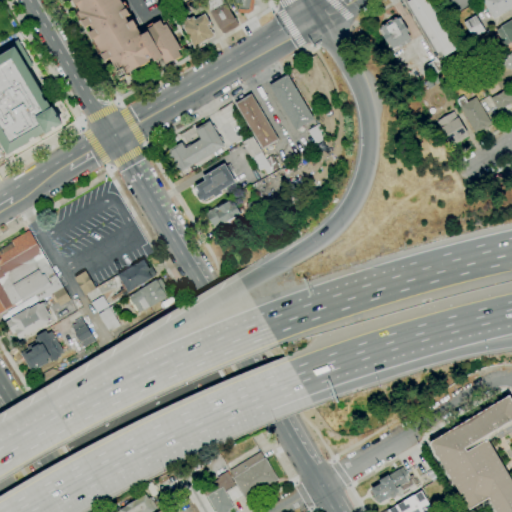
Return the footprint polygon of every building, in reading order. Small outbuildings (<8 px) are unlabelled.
[(122,78),(110,58),(106,61),(77,13),(80,11),(73,0),(121,0),(123,3),(126,1),(129,7),(127,9),(141,33),(148,29),(146,27),(153,23),(154,25),(161,21),(164,26),(167,24),(182,49),(179,51),(181,55),(166,65),(162,59),(158,61),(156,58),(122,78)] [(223,34),(210,12),(211,11),(204,0),(221,0),(224,4),(225,3),(238,25),(223,34)] [(239,9),(233,0),(254,0),(252,11),(248,14),(239,13),(239,9)] [(444,57),(443,55),(441,56),(439,53),(437,54),(407,3),(411,0),(428,0),(458,48),(444,57)] [(511,8),(493,20),(481,0),(511,0),(511,8)] [(195,49),(190,42),(191,41),(183,27),(184,26),(181,22),(188,17),(189,19),(193,17),(196,20),(205,14),(214,28),(211,30),(215,37),(208,41),(207,40),(201,44),(202,45),(195,49)] [(473,39),(463,23),(476,16),(485,31),(473,39)] [(392,49),(388,44),(387,45),(379,31),(381,29),(380,28),(382,27),(381,26),(395,18),(396,19),(398,18),(398,19),(400,18),(403,23),(404,23),(409,31),(407,32),(411,38),(408,40),(410,42),(399,48),(398,46),(392,49)] [(505,46),(496,31),(501,28),(500,27),(511,19),(511,42),(510,44),(510,43),(505,46)] [(0,49),(17,39),(34,66),(29,69),(44,94),(43,95),(46,101),(48,100),(52,107),(54,106),(64,124),(47,135),(46,133),(9,156),(0,140),(0,49)] [(511,73),(510,69),(506,71),(505,68),(504,69),(499,60),(511,52),(511,73)] [(430,77),(424,66),(436,58),(442,69),(430,77)] [(295,130),(269,86),(287,75),(314,120),(295,130)] [(436,85),(431,78),(437,75),(441,81),(436,85)] [(428,89),(424,82),(430,79),(434,86),(428,89)] [(511,101),(497,111),(490,99),(508,88),(509,90),(511,88),(511,101)] [(262,150),(234,104),(251,94),(279,140),(262,150)] [(475,134),(459,108),(455,101),(463,96),(467,103),(476,98),(491,123),(490,124),(491,125),(486,128),(486,127),(475,134)] [(452,147),(436,122),(453,112),(457,118),(458,117),(468,134),(467,134),(468,136),(452,147)] [(179,174),(166,152),(167,151),(166,150),(171,147),(172,149),(181,143),(184,147),(190,144),(191,145),(200,140),(194,130),(209,121),(212,126),(214,126),(217,131),(216,132),(219,137),(220,136),(223,141),(222,141),(224,146),(179,174)] [(316,145),(308,131),(319,124),(327,138),(316,145)] [(252,158),(242,142),(252,136),(262,152),(261,152),(252,158)] [(278,154),(284,150),(289,157),(283,161),(278,154)] [(261,152),(266,159),(271,156),(278,167),(267,174),(263,169),(259,171),(252,158),(261,152)] [(204,201),(203,200),(201,201),(196,194),(198,192),(195,187),(205,181),(202,177),(224,164),(226,166),(229,164),(233,171),(230,173),(236,182),(221,191),(223,193),(215,198),(214,195),(204,201)] [(250,213),(245,204),(247,203),(246,201),(253,198),(254,199),(255,198),(261,207),(250,213)] [(213,227),(205,213),(222,203),(223,204),(228,201),(230,205),(234,203),(240,214),(219,226),(217,224),(213,227)] [(52,294),(38,302),(35,295),(22,303),(21,300),(11,306),(12,308),(0,314),(0,249),(12,243),(11,241),(28,230),(62,288),(52,294)] [(122,296),(119,289),(123,287),(119,281),(121,280),(118,275),(144,259),(149,268),(151,267),(156,276),(122,296)] [(85,296),(74,278),(85,271),(96,289),(85,296)] [(138,313),(137,311),(135,312),(127,299),(128,298),(127,297),(156,280),(156,281),(160,278),(170,295),(138,313)] [(62,288),(63,287),(71,300),(60,307),(52,294),(62,288)] [(97,313),(91,303),(102,296),(108,306),(97,313)] [(19,339),(15,333),(12,335),(5,322),(10,319),(10,318),(28,308),(29,309),(38,304),(39,304),(42,303),(51,319),(48,321),(49,322),(24,337),(19,339)] [(108,333),(97,315),(103,311),(102,310),(107,307),(108,308),(112,305),(117,313),(114,314),(116,317),(115,318),(119,326),(108,333)] [(84,348),(79,339),(77,340),(74,336),(76,334),(71,326),(75,324),(74,322),(80,318),(95,342),(84,348)] [(31,372),(20,354),(27,349),(26,347),(35,342),(34,340),(37,338),(36,336),(45,331),(47,334),(51,331),(63,352),(59,354),(59,356),(31,372)] [(511,511),(494,511),(488,501),(468,511),(436,457),(437,456),(430,444),(433,442),(431,439),(510,392),(511,395),(511,511)] [(245,500),(232,479),(233,478),(229,470),(259,452),(263,459),(265,457),(278,480),(265,487),(267,490),(254,498),(252,496),(245,500)] [(389,499),(380,504),(378,502),(375,502),(373,499),(375,496),(371,489),(380,484),(379,481),(402,467),(406,474),(407,473),(410,477),(412,475),(415,481),(417,480),(419,483),(415,486),(414,485),(402,492),(404,495),(399,497),(397,494),(396,495),(395,498),(393,499),(389,499)] [(214,511),(201,489),(217,480),(216,477),(226,471),(234,485),(224,491),(233,508),(229,510),(230,511),(228,511),(214,511)] [(232,502),(226,492),(236,487),(241,496),(232,502)] [(382,511),(387,509),(388,510),(421,491),(432,510),(428,511),(382,511)] [(115,511),(125,506),(124,506),(133,501),(145,494),(147,498),(149,497),(151,501),(156,508),(149,511),(115,511)]
